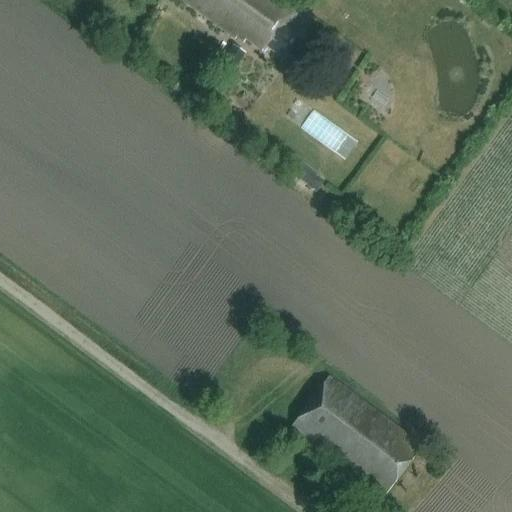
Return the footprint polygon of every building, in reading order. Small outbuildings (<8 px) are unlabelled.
[(264,46),(286,62),(304,36),(288,24),(300,8),(289,0),(182,0),(243,43),(245,40),(261,51),(264,46)] [(236,69),(246,54),(233,45),(223,59),(236,69)] [(362,93),(377,103),(387,87),(359,68),(341,95),(355,104),(362,93)] [(360,139),(318,116),(308,133),(350,157),(360,139)] [(311,173),(302,185),(315,194),(323,182),(311,173)] [(359,473),(385,492),(421,445),(328,376),(289,427),(356,477),(359,473)]
